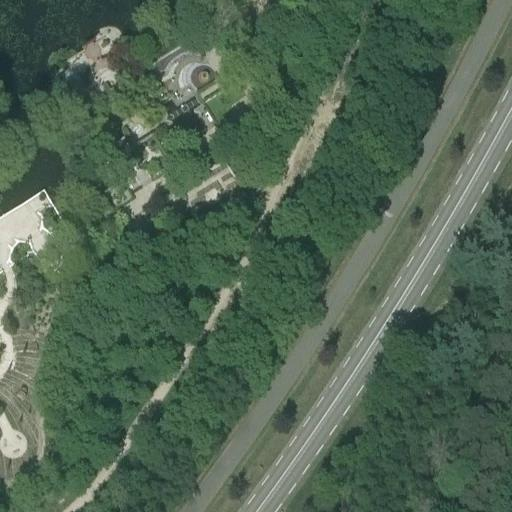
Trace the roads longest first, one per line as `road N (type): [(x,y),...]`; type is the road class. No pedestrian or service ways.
road 1 (unclassified): [(503,0),(362,261),(192,511)]
road 2 (primary): [(260,511),(385,326),(511,109)]
